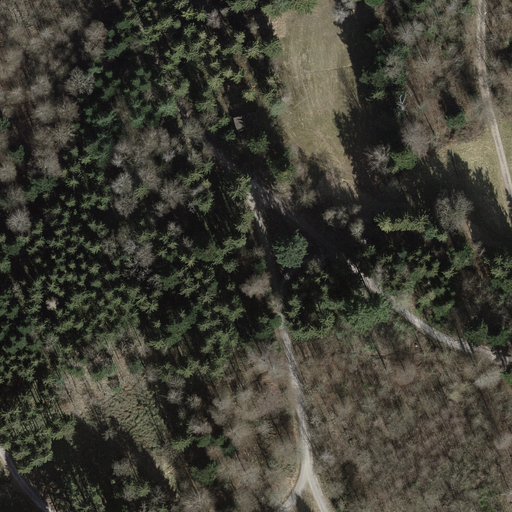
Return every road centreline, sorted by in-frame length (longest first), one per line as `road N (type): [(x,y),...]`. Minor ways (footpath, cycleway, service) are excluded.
road 1 (track): [(321,511),(251,186)]
road 2 (track): [(251,186),(412,319),(441,338),(511,361)]
road 3 (track): [(251,186),(176,104),(131,0)]
road 4 (track): [(511,203),(482,63),(483,0)]
